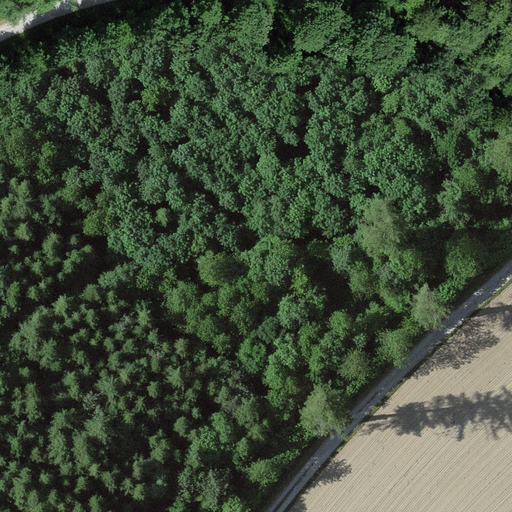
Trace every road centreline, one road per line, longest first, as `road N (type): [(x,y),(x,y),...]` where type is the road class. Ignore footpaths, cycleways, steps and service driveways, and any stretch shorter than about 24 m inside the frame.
road 1 (track): [(285,511),(405,368),(511,265)]
road 2 (track): [(0,35),(115,0)]
